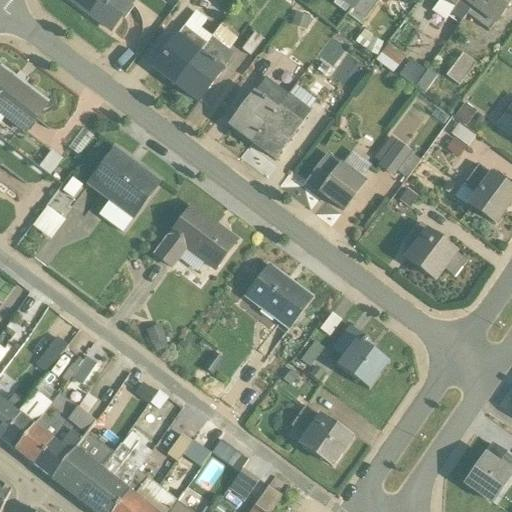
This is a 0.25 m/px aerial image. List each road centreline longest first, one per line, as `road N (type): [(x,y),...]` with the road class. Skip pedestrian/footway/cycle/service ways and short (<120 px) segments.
road 1 (residential): [(458,358),(0,10)]
road 2 (unclassified): [(0,255),(342,511)]
road 3 (residential): [(458,358),(352,511)]
road 4 (residential): [(403,511),(489,381)]
